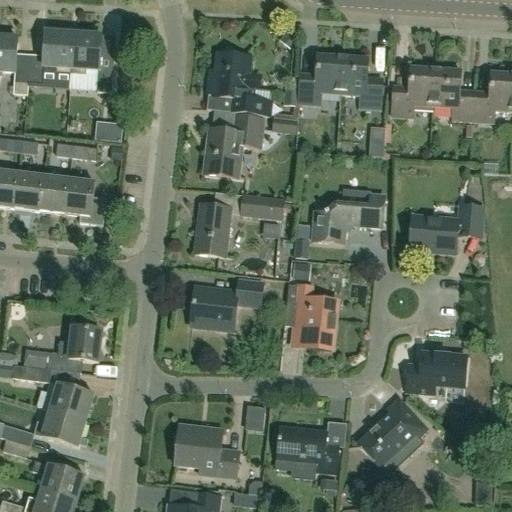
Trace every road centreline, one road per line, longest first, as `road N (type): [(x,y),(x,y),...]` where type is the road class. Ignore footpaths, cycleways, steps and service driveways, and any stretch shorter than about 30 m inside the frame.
road 1 (residential): [(134,382),(349,390),(372,372),(380,333),(424,328)]
road 2 (residential): [(147,278),(176,55),(166,0)]
road 3 (residential): [(511,12),(331,0)]
road 4 (residential): [(0,264),(147,278)]
road 5 (residential): [(119,511),(134,382)]
